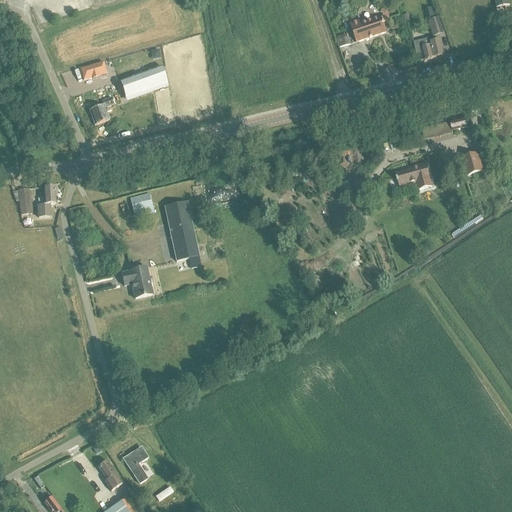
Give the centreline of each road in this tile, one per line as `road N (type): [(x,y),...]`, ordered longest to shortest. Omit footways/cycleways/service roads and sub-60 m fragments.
road 1 (tertiary): [(81,166),(511,61)]
road 2 (unclassified): [(0,480),(105,427),(116,400),(64,219),(81,166)]
road 3 (residential): [(0,5),(26,18),(84,148),(81,166)]
